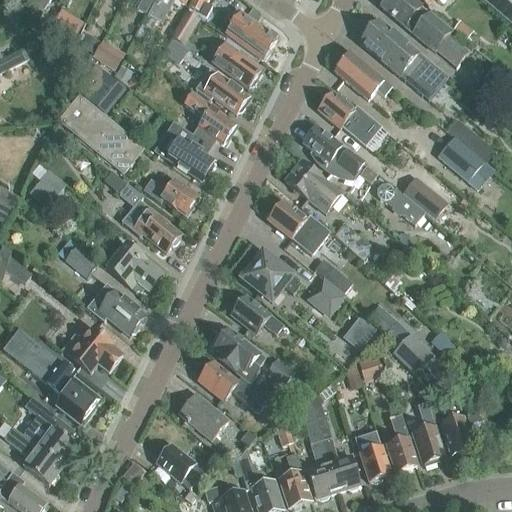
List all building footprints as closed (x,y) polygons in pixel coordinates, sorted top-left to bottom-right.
[(13,0),(26,9),(31,0),(13,0)] [(54,0),(37,0),(34,5),(45,13),(54,0)] [(141,0),(135,12),(143,17),(152,0),(141,0)] [(160,0),(157,8),(153,6),(146,20),(155,24),(160,27),(167,14),(174,0),(185,6),(187,0),(160,0)] [(193,0),(187,12),(205,22),(211,10),(205,6),(208,0),(193,0)] [(449,39),(451,36),(407,0),(388,0),(390,2),(382,12),(435,56),(439,51),(460,68),(469,56),(449,39)] [(416,0),(427,8),(432,2),(438,6),(442,0),(416,0)] [(511,9),(501,0),(476,0),(511,29),(511,9)] [(229,22),(234,26),(226,36),(261,62),(263,60),(266,60),(270,55),(269,53),(277,41),(237,11),(229,22)] [(187,14),(172,40),(183,47),(189,37),(186,35),(195,19),(187,14)] [(146,20),(138,36),(143,38),(147,32),(151,34),(155,24),(146,20)] [(82,28),(75,23),(66,37),(74,41),(82,28)] [(457,37),(464,43),(471,35),(458,24),(451,32),(452,32),(457,37)] [(360,47),(429,104),(447,82),(379,25),(360,47)] [(94,58),(101,45),(86,37),(79,49),(94,58)] [(172,40),(162,59),(176,68),(187,52),(172,40)] [(0,49),(0,63),(8,59),(2,48),(0,49)] [(93,63),(114,76),(124,61),(103,48),(93,63)] [(214,66),(222,73),(249,94),(263,75),(235,55),(227,48),(223,54),(217,61),(214,66)] [(8,59),(0,63),(0,77),(35,60),(29,49),(8,59)] [(391,89),(352,56),(335,75),(368,105),(378,94),(385,100),(393,91),(391,89)] [(95,70),(75,94),(97,112),(117,88),(95,70)] [(120,72),(116,80),(128,87),(132,79),(120,72)] [(194,94),(210,105),(212,102),(235,119),(237,117),(240,116),(243,112),(243,109),(248,100),(210,72),(194,94)] [(349,123),(361,133),(368,126),(333,97),(326,105),(324,105),(321,109),(321,112),(318,115),(340,134),(349,123)] [(191,139),(208,150),(213,142),(222,149),(224,147),(227,147),(230,142),(229,139),(236,128),(191,98),(184,108),(194,114),(194,113),(204,120),(191,139)] [(60,126),(124,177),(143,153),(80,102),(60,126)] [(368,126),(361,133),(371,141),(379,131),(370,123),(368,126)] [(214,166),(203,158),(208,150),(191,139),(173,127),(154,156),(200,187),(206,178),(209,178),(213,171),(212,169),(214,166)] [(316,163),(321,169),(332,178),(333,177),(338,180),(345,182),(352,184),(359,175),(360,175),(365,168),(342,151),(342,150),(317,131),(304,149),(319,160),(316,163)] [(49,144),(47,148),(48,150),(64,147),(62,135),(52,137),(49,144)] [(460,144),(442,163),(477,192),(493,172),(460,144)] [(342,200),(301,166),(285,186),(325,219),(342,200)] [(377,179),(365,171),(358,180),(370,188),(377,179)] [(26,198),(44,212),(64,188),(46,173),(26,198)] [(416,181),(403,198),(434,224),(448,207),(416,181)] [(196,205),(198,201),(175,185),(168,197),(152,186),(145,196),(161,208),(163,206),(185,221),(190,213),(194,212),(197,208),(196,205)] [(384,206),(391,212),(389,213),(397,221),(400,218),(412,229),(421,218),(386,187),(385,189),(381,188),(378,190),(375,193),(375,196),(375,200),(378,204),(381,206),(384,206)] [(133,211),(120,227),(139,242),(141,239),(165,258),(173,248),(175,249),(179,245),(178,243),(177,242),(180,239),(138,205),(142,201),(125,188),(117,198),(133,211)] [(0,205),(11,211),(16,200),(0,192),(0,205)] [(326,241),(307,225),(283,206),(275,215),(273,213),(266,221),(269,223),(268,225),(292,244),(311,260),(326,241)] [(365,265),(375,253),(344,228),(334,240),(365,265)] [(135,286),(147,296),(162,277),(128,249),(108,274),(131,292),(135,286)] [(63,265),(83,282),(95,267),(75,250),(63,265)] [(23,288),(30,280),(8,262),(10,257),(2,251),(0,253),(0,288),(4,276),(23,288)] [(263,258),(250,275),(248,274),(240,284),(250,291),(252,290),(268,304),(273,298),(280,288),(291,296),(299,286),(288,278),(263,258)] [(325,281),(343,296),(350,287),(321,264),(314,272),(325,281)] [(344,300),(321,282),(303,304),(326,322),(344,300)] [(105,290),(97,300),(86,314),(101,327),(105,322),(129,341),(131,338),(133,338),(137,333),(136,331),(144,321),(122,303),(105,290)] [(231,320),(255,339),(263,329),(276,339),(283,330),(247,301),(240,309),(237,309),(233,314),(233,318),(231,320)] [(365,318),(386,335),(395,325),(373,307),(365,318)] [(399,329),(388,342),(397,352),(409,339),(399,329)] [(97,367),(108,377),(122,360),(111,350),(113,349),(93,332),(86,340),(79,334),(63,353),(89,376),(97,367)] [(72,381),(75,377),(19,334),(3,355),(63,402),(56,411),(79,429),(81,427),(83,428),(90,419),(88,417),(100,403),(72,381)] [(241,383),(249,389),(259,376),(258,372),(266,363),(229,334),(223,342),(220,342),(216,346),(217,349),(214,353),(222,359),(217,364),(241,383)] [(439,335),(430,345),(447,361),(456,351),(439,335)] [(391,358),(414,379),(432,359),(413,340),(399,351),(391,358)] [(497,342),(496,345),(498,349),(502,350),(506,348),(507,345),(505,341),(501,340),(497,342)] [(356,368),(361,383),(378,377),(372,355),(356,368)] [(214,367),(207,374),(204,374),(200,380),(200,383),(199,385),(223,405),(231,395),(244,406),(256,415),(266,403),(249,389),(241,383),(238,386),(214,367)] [(265,374),(283,389),(288,383),(270,368),(265,374)] [(357,375),(346,379),(350,393),(361,389),(357,375)] [(179,419),(212,446),(228,425),(195,399),(179,419)] [(310,406),(322,445),(338,496),(347,493),(350,495),(358,493),(359,490),(361,489),(352,461),(337,466),(317,401),(310,406)] [(77,451),(66,443),(73,433),(50,415),(32,402),(25,412),(37,422),(23,441),(62,470),(77,451)] [(310,407),(286,426),(289,434),(314,422),(310,407)] [(436,464),(446,461),(429,410),(417,413),(421,426),(422,425),(426,435),(413,439),(423,468),(425,468),(427,471),(437,467),(436,464)] [(436,413),(452,459),(461,456),(462,459),(473,456),(472,453),(475,452),(465,421),(451,426),(445,410),(436,413)] [(278,416),(269,424),(276,432),(285,425),(278,416)] [(491,441),(486,429),(475,418),(468,420),(477,446),(491,441)] [(408,473),(418,470),(402,419),(391,423),(395,435),(397,435),(400,445),(387,449),(396,477),(397,477),(400,479),(407,477),(408,473)] [(275,436),(280,450),(292,446),(286,427),(275,436)] [(48,489),(62,470),(23,441),(12,433),(4,445),(23,459),(26,456),(32,460),(24,471),(48,489)] [(381,482),(391,479),(377,434),(368,437),(373,453),(360,458),(369,486),(371,485),(374,487),(380,485),(381,482)] [(240,444),(248,450),(255,441),(247,435),(240,444)] [(330,499),(338,496),(322,445),(311,449),(318,471),(306,475),(314,504),(318,503),(322,504),(328,502),(330,499)] [(196,469),(173,451),(171,452),(167,452),(163,459),(163,462),(157,469),(181,488),(188,494),(203,474),(196,469)] [(301,508),(311,505),(297,459),(287,462),(293,480),(279,484),(288,511),(290,511),(296,511),(300,511),(301,508)] [(134,482),(141,474),(136,470),(130,478),(134,482)] [(242,479),(247,494),(252,493),(257,511),(282,511),(275,485),(259,490),(254,475),(242,479)] [(21,491),(24,486),(12,477),(0,494),(0,501),(15,511),(42,511),(45,508),(21,491)] [(249,511),(244,495),(231,499),(227,488),(202,496),(204,506),(213,504),(215,511),(249,511)] [(120,490),(113,500),(120,505),(127,495),(120,490)] [(190,495),(184,503),(191,508),(197,501),(190,495)] [(202,502),(193,507),(195,511),(197,511),(205,508),(202,502)] [(114,503),(112,506),(120,511),(122,509),(114,503)]
